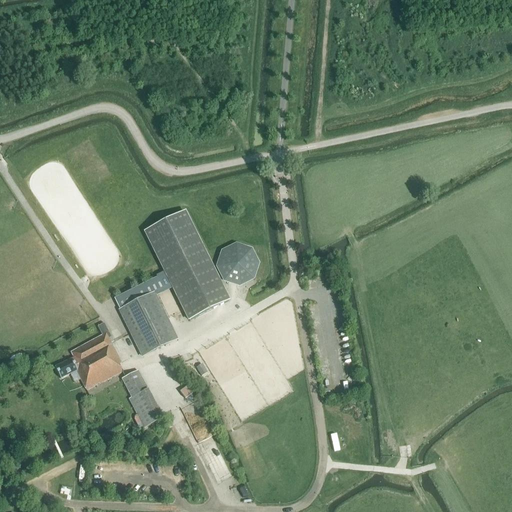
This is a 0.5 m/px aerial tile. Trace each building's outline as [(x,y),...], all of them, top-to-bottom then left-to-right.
[(177,341),(155,297),(173,288),(189,321),(229,302),(184,212),(145,232),(165,271),(153,277),(154,278),(112,300),(118,311),(119,310),(143,358),(177,341)] [(221,252),(216,268),(224,283),(241,288),(256,279),(261,263),(252,248),(236,243),(221,252)] [(86,391),(123,372),(118,364),(120,363),(108,339),(111,338),(104,324),(101,325),(97,327),(102,336),(71,353),(74,359),(55,368),(60,379),(76,371),(86,391)] [(196,369),(201,377),(207,373),(202,365),(196,369)] [(147,391),(138,371),(122,379),(131,398),(129,399),(144,429),(162,420),(148,391),(147,391)] [(186,387),(180,392),(185,399),(192,393),(186,387)] [(219,449),(206,456),(218,480),(231,474),(219,449)] [(34,503),(32,508),(39,511),(41,507),(34,503)]
